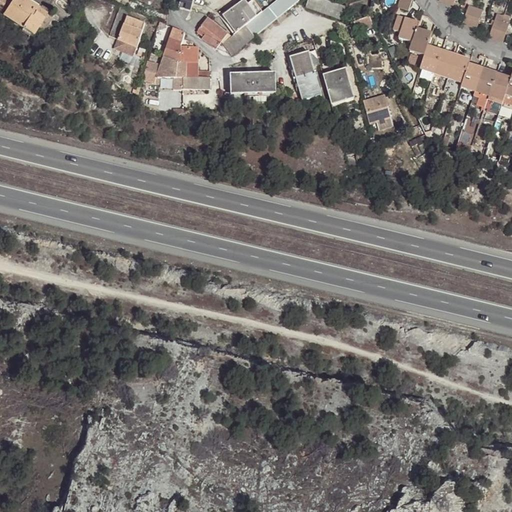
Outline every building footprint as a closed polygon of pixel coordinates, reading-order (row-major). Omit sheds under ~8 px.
[(12,0),(11,2),(8,0),(0,0),(0,12),(33,34),(38,27),(43,20),(46,15),(47,14),(26,0),(12,0)] [(179,0),(181,1),(178,8),(190,11),(193,0),(179,0)] [(236,34),(262,12),(253,0),(248,4),(250,7),(243,12),(238,5),(222,16),(236,34)] [(299,1),(298,0),(277,0),(262,12),(236,34),(233,36),(232,37),(223,44),(232,56),(261,31),(286,12),(299,1)] [(250,7),(248,4),(244,0),(243,0),(238,5),(243,12),(250,7)] [(345,7),(325,0),(308,0),(306,7),(306,8),(314,11),(328,15),(340,20),(341,19),(345,7)] [(411,0),(400,0),(398,8),(408,11),(411,0)] [(120,6),(118,13),(127,16),(130,10),(120,6)] [(469,6),(467,12),(463,25),(470,27),(476,8),(469,6)] [(476,8),(470,27),(476,29),(479,21),(483,11),(476,8)] [(118,13),(109,36),(118,39),(127,16),(118,13)] [(51,18),(46,15),(43,20),(38,27),(43,30),(51,18)] [(497,15),(493,26),(489,38),(496,41),(502,23),(503,19),(504,18),(497,15)] [(145,24),(127,16),(118,39),(115,47),(127,51),(125,55),(133,58),(145,24)] [(373,27),(369,16),(353,22),(357,33),(373,27)] [(398,38),(413,43),(416,34),(418,30),(420,24),(398,17),(393,30),(400,32),(398,38)] [(220,43),(223,44),(232,37),(207,18),(199,30),(205,35),(203,37),(202,39),(215,49),(220,43)] [(166,28),(167,25),(159,22),(156,32),(166,28)] [(502,23),(496,41),(503,43),(507,31),(509,25),(502,23)] [(185,33),(171,27),(168,35),(170,36),(163,58),(177,63),(180,63),(181,47),(182,43),(185,33)] [(431,39),(432,35),(418,30),(416,34),(431,39)] [(413,43),(410,52),(425,56),(427,51),(428,47),(431,39),(416,34),(413,43)] [(192,43),(182,43),(181,47),(180,63),(180,78),(183,78),(209,78),(209,72),(198,71),(199,48),(193,48),(192,43)] [(440,55),(442,52),(428,47),(427,51),(440,55)] [(315,50),(309,52),(313,66),(319,65),(315,50)] [(425,56),(421,69),(434,74),(440,55),(427,51),(425,56)] [(313,66),(309,52),(289,58),(302,101),(321,95),(313,66)] [(456,56),(442,52),(440,55),(454,60),(456,56)] [(434,74),(448,79),(454,60),(440,55),(434,74)] [(470,61),(456,56),(454,60),(469,65),(470,61)] [(180,78),(180,63),(177,63),(163,58),(161,64),(148,59),(143,75),(155,80),(156,77),(180,78)] [(454,60),(448,79),(463,84),(467,69),(469,65),(454,60)] [(463,84),(461,87),(475,92),(483,70),(485,62),(482,61),(479,69),(476,68),(474,71),(467,69),(463,84)] [(328,94),(331,105),(354,98),(345,69),(323,76),(328,94)] [(489,72),(483,70),(475,92),(480,94),(479,98),(476,105),(485,108),(487,100),(489,97),(495,78),(488,76),(489,72)] [(275,74),(230,75),(231,95),(276,93),(275,74)] [(510,79),(496,74),(495,78),(509,83),(510,79)] [(209,89),(209,78),(183,78),(184,89),(209,89)] [(509,83),(495,78),(489,97),(503,102),(505,95),(509,83)] [(487,100),(501,105),(503,102),(489,97),(487,100)] [(367,114),(369,123),(376,121),(378,129),(393,125),(385,98),(372,102),(371,100),(363,102),(367,114)]
